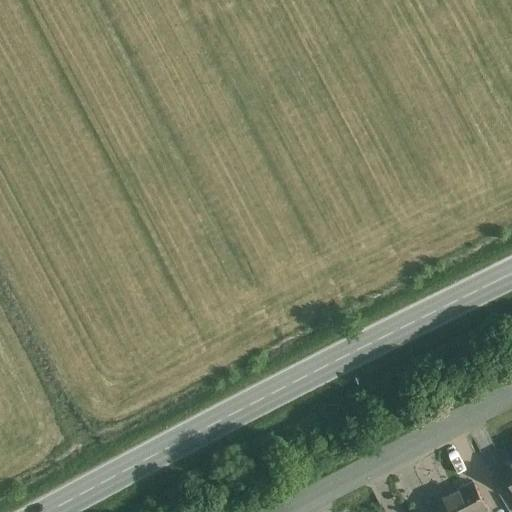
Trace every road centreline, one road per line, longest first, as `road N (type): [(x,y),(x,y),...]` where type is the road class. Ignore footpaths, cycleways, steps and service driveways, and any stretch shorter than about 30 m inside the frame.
road 1 (secondary): [(50,511),(511,274)]
road 2 (residential): [(284,511),(511,394)]
